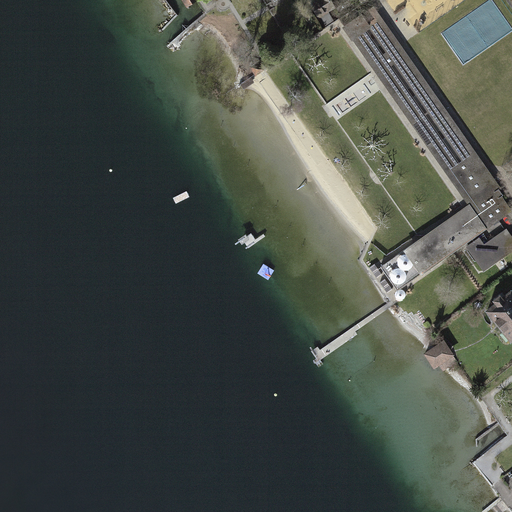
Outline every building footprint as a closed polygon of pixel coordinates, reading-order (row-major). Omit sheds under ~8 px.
[(196,2),(194,0),(179,0),(186,9),(196,2)] [(345,0),(303,0),(315,19),(346,1),(345,0)] [(401,250),(418,275),(509,213),(495,192),(499,189),(495,184),(371,11),(345,30),(466,205),(401,250)] [(482,271),(511,249),(511,237),(505,228),(482,244),(478,237),(464,247),(482,271)] [(511,342),(511,288),(503,296),(501,293),(493,299),(496,303),(485,311),(511,343),(511,342)] [(455,355),(444,339),(423,353),(434,369),(439,365),(443,372),(453,365),(449,358),(455,355)]
